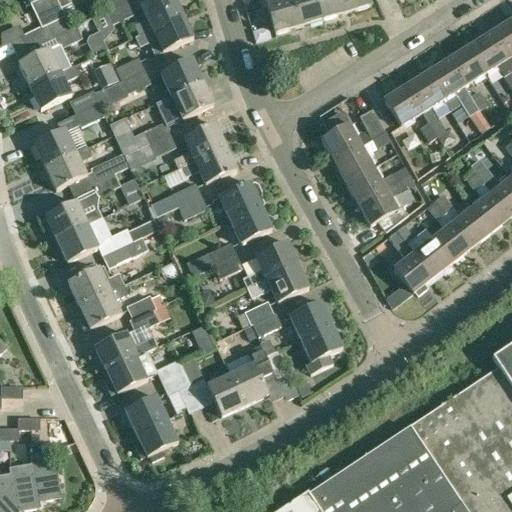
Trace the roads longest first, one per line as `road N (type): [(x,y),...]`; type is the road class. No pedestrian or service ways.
road 1 (residential): [(121,510),(0,231)]
road 2 (residential): [(138,502),(302,422),(393,355)]
road 3 (residential): [(393,355),(269,130)]
road 4 (residential): [(269,130),(462,0)]
road 5 (residential): [(393,355),(511,266)]
road 6 (residential): [(269,130),(220,0)]
